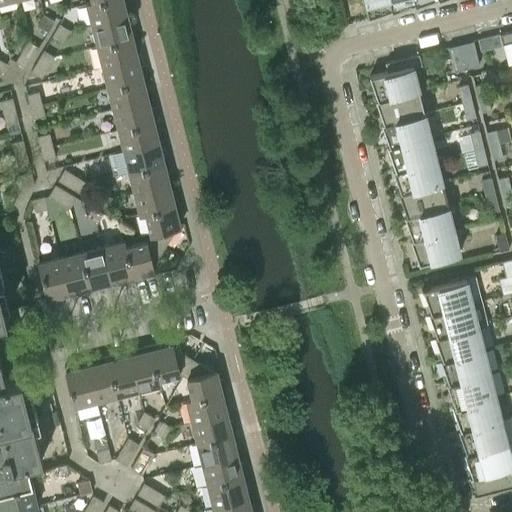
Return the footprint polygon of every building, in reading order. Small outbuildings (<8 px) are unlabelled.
[(98,0),(91,2),(91,1),(85,2),(91,24),(126,15),(124,8),(126,7),(125,3),(123,3),(121,0),(98,0)] [(387,0),(352,0),(353,1),(354,0),(363,0),(367,16),(390,8),(387,0)] [(412,0),(387,0),(390,8),(391,10),(413,3),(412,0)] [(37,25),(47,31),(53,20),(43,14),(37,25)] [(126,15),(91,24),(96,45),(136,35),(135,30),(130,31),(129,27),(131,27),(130,23),(128,23),(126,15)] [(69,30),(58,23),(52,34),(63,40),(69,30)] [(511,29),(499,33),(501,44),(510,41),(511,49),(511,29)] [(482,48),(498,43),(495,33),(479,38),(482,48)] [(136,35),(96,45),(101,66),(137,57),(135,49),(137,49),(136,45),(133,45),(132,41),(137,40),(136,35)] [(27,40),(21,51),(31,57),(38,47),(27,40)] [(473,40),(460,43),(466,67),(479,64),(473,40)] [(460,43),(447,46),(454,71),(466,67),(460,43)] [(53,56),(43,50),(36,60),(47,67),(53,56)] [(31,57),(21,51),(15,61),(25,68),(31,57)] [(369,75),(377,98),(418,87),(412,66),(421,64),(418,53),(385,62),(387,71),(369,75)] [(137,57),(101,66),(107,87),(146,77),(145,72),(140,73),(139,69),(142,69),(141,64),(139,65),(137,57)] [(47,67),(36,60),(30,71),(41,77),(47,67)] [(146,77),(107,87),(112,108),(147,99),(145,91),(147,91),(146,87),(144,87),(143,83),(148,82),(146,77)] [(483,82),(474,85),(477,98),(487,95),(483,82)] [(457,86),(461,101),(471,99),(467,83),(457,86)] [(418,87),(377,98),(375,98),(382,121),(423,111),(418,87)] [(38,90),(26,94),(29,107),(41,104),(38,90)] [(487,95),(477,98),(480,112),(490,110),(487,95)] [(0,100),(0,102),(3,113),(15,110),(11,98),(0,100)] [(147,99),(112,108),(117,129),(157,119),(156,114),(151,115),(150,111),(152,110),(151,106),(149,107),(147,99)] [(471,99),(461,101),(466,119),(475,117),(471,99)] [(41,104),(29,107),(32,117),(44,114),(41,104)] [(15,110),(3,113),(5,124),(17,121),(15,110)] [(423,111),(382,121),(380,121),(388,144),(429,134),(423,111)] [(157,119),(117,129),(123,150),(158,141),(156,133),(158,133),(157,129),(155,129),(154,125),(158,124),(157,119)] [(495,129),(485,131),(488,144),(498,142),(495,129)] [(469,132),(473,148),(483,145),(479,130),(469,132)] [(49,133),(37,136),(40,149),(52,146),(49,133)] [(429,134),(388,144),(386,145),(394,168),(435,157),(429,134)] [(10,142),(13,155),(25,152),(22,139),(10,142)] [(158,141),(123,150),(128,171),(167,161),(166,156),(162,157),(161,153),(163,152),(162,148),(160,149),(158,141)] [(498,142),(488,144),(492,159),(502,156),(498,142)] [(483,145),(473,148),(477,166),(487,163),(483,145)] [(52,146),(40,149),(42,159),(54,156),(52,146)] [(25,152),(13,155),(16,166),(28,163),(25,152)] [(435,157),(394,168),(392,168),(400,191),(441,180),(435,157)] [(167,161),(128,171),(133,192),(168,183),(166,175),(169,175),(167,171),(165,171),(164,167),(169,166),(167,161)] [(64,169),(57,179),(68,185),(74,175),(64,169)] [(18,175),(21,187),(33,184),(30,172),(18,175)] [(84,181),(74,175),(68,185),(78,192),(84,181)] [(507,176),(497,178),(500,191),(510,189),(507,176)] [(494,192),(490,177),(481,179),(484,194),(494,192)] [(441,180),(400,191),(398,191),(406,214),(447,204),(441,180)] [(168,183),(133,192),(139,214),(145,212),(144,211),(178,203),(177,198),(172,199),(171,195),(173,194),(172,190),(170,191),(168,183)] [(48,195),(58,201),(65,190),(54,184),(48,195)] [(511,197),(510,189),(500,191),(504,205),(511,203),(511,197)] [(75,197),(65,190),(58,201),(69,207),(75,197)] [(101,191),(94,201),(105,208),(111,197),(101,191)] [(494,192),(484,194),(489,212),(499,210),(494,192)] [(47,208),(44,196),(32,199),(35,211),(47,208)] [(178,203),(144,211),(145,212),(150,233),(148,237),(160,244),(164,238),(167,240),(176,227),(179,226),(177,217),(179,217),(178,212),(176,213),(175,209),(179,208),(178,203)] [(447,204),(406,214),(404,215),(412,237),(453,227),(447,204)] [(96,224),(102,213),(91,207),(85,217),(96,224)] [(453,227),(412,237),(410,238),(418,263),(459,252),(453,227)] [(495,234),(499,251),(508,248),(504,232),(495,234)] [(146,241),(125,246),(123,246),(132,280),(137,278),(136,274),(140,273),(141,275),(145,274),(144,272),(153,270),(152,266),(160,253),(157,251),(160,244),(148,237),(146,241)] [(123,240),(101,246),(110,281),(118,279),(118,281),(122,280),(122,277),(126,276),(127,281),(132,280),(123,246),(125,246),(123,240)] [(101,246),(80,251),(90,290),(95,289),(94,284),(98,283),(99,286),(103,285),(102,283),(110,281),(101,246)] [(80,251),(59,256),(68,291),(76,289),(76,291),(80,290),(80,288),(84,287),(85,292),(90,290),(80,251)] [(60,293),(68,291),(59,256),(37,262),(47,301),(53,300),(52,295),(56,294),(57,296),(61,295),(60,293)] [(511,262),(511,258),(501,260),(505,277),(511,275),(511,262)] [(422,288),(430,311),(471,302),(481,299),(475,275),(422,288)] [(0,360),(0,316),(5,315),(0,296),(0,493),(32,486),(26,463),(41,460),(20,373),(4,377),(1,367),(0,360)] [(471,302),(430,311),(428,311),(436,334),(477,324),(471,302)] [(477,324),(436,334),(434,335),(442,357),(483,347),(477,324)] [(153,343),(148,344),(157,378),(158,378),(179,372),(182,375),(190,362),(184,358),(186,355),(172,346),(171,343),(162,345),(162,343),(158,344),(158,346),(154,347),(153,343)] [(136,352),(128,354),(137,389),(159,383),(158,378),(157,378),(148,344),(143,345),(144,350),(140,351),(140,349),(136,350),(136,352)] [(483,347),(442,357),(440,358),(447,381),(488,370),(483,347)] [(111,353),(106,355),(116,394),(137,389),(128,354),(120,356),(120,354),(116,355),(116,357),(112,358),(111,353)] [(94,362),(87,364),(95,399),(116,394),(106,355),(101,356),(102,361),(98,362),(98,359),(94,360),(94,362)] [(196,365),(190,362),(182,375),(186,377),(191,398),(192,399),(225,390),(224,385),(219,386),(218,382),(221,382),(220,377),(218,378),(215,369),(212,370),(198,362),(196,365)] [(73,405),(95,399),(87,364),(79,366),(78,364),(74,365),(75,368),(71,369),(70,364),(63,365),(73,405)] [(488,370),(447,381),(446,381),(453,404),(494,394),(488,370)] [(225,390),(192,399),(191,398),(185,399),(191,421),(226,412),(224,404),(226,404),(225,400),(223,400),(222,396),(227,395),(225,390)] [(494,394),(453,404),(451,404),(459,427),(500,417),(494,394)] [(147,428),(154,417),(143,411),(137,422),(147,428)] [(226,412),(191,421),(196,442),(236,432),(235,427),(230,428),(229,424),(231,423),(230,419),(228,420),(226,412)] [(500,417),(459,427),(457,428),(465,450),(506,440),(500,417)] [(159,420),(152,431),(163,437),(169,427),(159,420)] [(236,432),(196,442),(202,463),(237,454),(235,446),(237,446),(236,442),(233,442),(232,438),(237,437),(236,432)] [(127,437),(121,448),(132,454),(138,444),(127,437)] [(511,463),(506,440),(465,450),(463,451),(471,474),(511,463)] [(143,446),(137,457),(147,463),(154,453),(143,446)] [(98,462),(110,459),(107,447),(95,450),(98,462)] [(132,454),(121,448),(115,458),(125,464),(132,454)] [(237,454),(202,463),(207,484),(246,474),(245,469),(240,470),(239,466),(242,465),(241,461),(239,462),(237,454)] [(147,463),(137,457),(130,467),(141,474),(147,463)] [(511,463),(471,474),(469,475),(469,476),(472,475),(476,492),(511,483),(511,463)] [(246,474),(207,484),(212,505),(247,496),(245,488),(247,488),(246,483),(244,484),(243,480),(248,479),(246,474)] [(92,491),(89,479),(77,482),(80,494),(92,491)] [(137,493),(147,499),(154,489),(143,482),(137,493)] [(32,486),(0,493),(0,511),(4,511),(32,506),(32,507),(37,506),(32,486)] [(154,489),(147,499),(158,505),(164,495),(154,489)] [(93,495),(87,505),(97,511),(103,501),(93,495)] [(247,496),(212,505),(213,511),(255,511),(256,511),(251,511),(250,508),(252,507),(251,503),(249,504),(247,496)] [(139,511),(144,504),(134,498),(127,509),(133,511),(139,511)]
